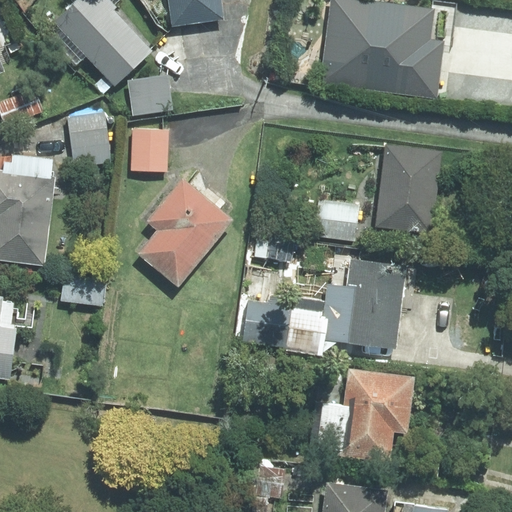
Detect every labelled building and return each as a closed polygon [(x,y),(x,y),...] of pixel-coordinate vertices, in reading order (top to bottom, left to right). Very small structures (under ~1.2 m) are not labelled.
[(124,0),(77,0),(55,21),(62,29),(51,40),(75,66),(87,56),(105,75),(96,84),(105,95),(153,51),(114,9),(124,0)] [(168,0),(172,27),(224,19),(221,0),(168,0)] [(430,39),(434,10),(360,0),(332,0),(321,83),(436,98),(444,41),(430,39)] [(0,75),(15,70),(0,27),(0,75)] [(128,81),(133,115),(173,109),(168,75),(128,81)] [(112,165),(109,110),(71,112),(74,167),(112,165)] [(167,171),(169,130),(133,129),(131,170),(167,171)] [(0,254),(46,260),(66,142),(0,131),(0,254)] [(442,152),(386,145),(376,226),(432,233),(442,152)] [(159,230),(140,252),(180,285),(233,220),(183,179),(148,221),(159,230)] [(355,239),(359,206),(319,201),(315,234),(355,239)] [(381,263),(349,259),(346,285),(327,283),(324,302),(319,337),(394,347),(403,277),(379,274),(381,263)] [(62,276),(61,301),(104,303),(106,278),(62,276)] [(501,278),(461,276),(457,348),(497,350),(501,278)] [(12,322),(15,295),(0,293),(0,375),(14,377),(20,323),(12,322)] [(319,337),(324,302),(269,294),(268,304),(249,301),(243,342),(316,353),(319,337)] [(414,378),(351,371),(347,408),(326,405),(321,448),(339,449),(338,457),(391,462),(394,433),(408,435),(414,378)] [(385,511),(388,490),(328,483),(324,511),(385,511)]
